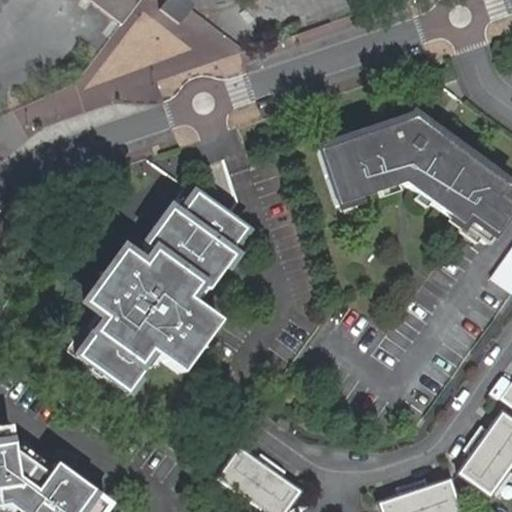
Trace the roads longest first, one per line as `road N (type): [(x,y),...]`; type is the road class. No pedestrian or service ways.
road 1 (residential): [(462,17),(33,159),(0,180)]
road 2 (residential): [(511,339),(441,440),(410,467),(352,478),(275,444)]
